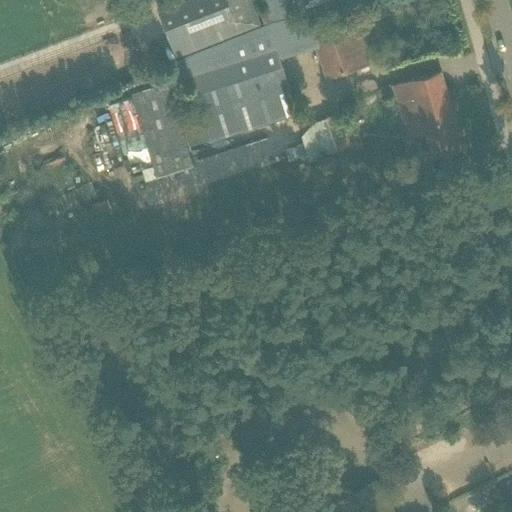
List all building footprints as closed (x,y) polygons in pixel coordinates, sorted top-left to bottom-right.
[(183,0),(156,11),(175,60),(261,28),(250,0),(183,0)] [(274,24),(167,64),(173,81),(189,75),(201,114),(183,120),(191,148),(298,115),(279,59),(316,47),(326,78),(371,65),(356,17),(347,20),(313,30),(308,13),(274,24)] [(423,133),(430,158),(462,149),(440,71),(392,84),(408,137),(423,133)] [(166,81),(128,95),(157,175),(195,161),(166,81)] [(326,118),(336,149),(349,145),(339,114),(326,118)] [(389,170),(395,189),(431,177),(425,158),(389,170)] [(393,511),(375,481),(338,502),(344,511),(393,511)]
